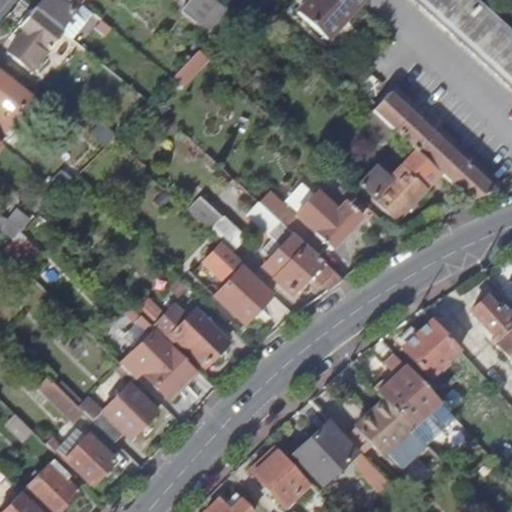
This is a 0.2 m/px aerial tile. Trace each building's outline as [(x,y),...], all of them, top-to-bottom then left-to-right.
[(42,0),(34,10),(59,30),(80,4),(74,0),(42,0)] [(231,13),(214,0),(193,0),(183,13),(210,35),(231,13)] [(326,41),(363,0),(308,0),(297,13),(326,41)] [(412,0),(511,90),(511,38),(469,0),(412,0)] [(34,10),(32,9),(19,26),(24,31),(8,51),(31,71),(62,32),(59,30),(34,10)] [(86,52),(74,43),(66,53),(78,62),(86,52)] [(207,59),(198,51),(174,76),(182,85),(207,59)] [(30,98),(0,74),(0,131),(10,139),(20,126),(13,120),(30,98)] [(471,201),(495,191),(387,94),(371,112),(414,151),(438,174),(466,199),(471,201)] [(438,174),(414,151),(387,181),(373,169),(358,185),(371,198),(370,200),(394,222),(438,174)] [(291,235),(313,255),(323,244),(331,251),(363,216),(346,200),(349,196),(340,188),(329,201),(318,190),(295,215),(287,209),(276,221),(278,223),(291,235)] [(0,229),(12,240),(21,230),(0,213),(0,229)] [(207,232),(229,252),(243,237),(221,217),(207,232)] [(327,292),(341,282),(313,255),(291,235),(278,223),(267,236),(279,247),(263,265),(264,266),(262,269),(288,294),(290,294),(309,274),(327,292)] [(269,295),(241,269),(238,267),(212,296),(242,324),(269,295)] [(491,339),(495,344),(511,328),(511,311),(507,306),(503,310),(498,304),(495,307),(485,297),(470,311),(494,336),(491,339)] [(154,329),(168,342),(173,337),(201,366),(203,367),(226,344),(196,316),(189,322),(186,319),(184,321),(171,309),(153,328),(154,329)] [(458,350),(431,320),(416,334),(410,329),(399,339),(404,345),(401,348),(429,377),(458,350)] [(511,328),(495,344),(511,361),(511,328)] [(141,374),(168,400),(194,374),(167,347),(170,344),(168,342),(154,329),(125,358),(141,374)] [(170,344),(197,371),(201,366),(173,337),(168,342),(170,344)] [(405,365),(387,346),(375,357),(393,376),(405,365)] [(141,374),(125,358),(119,365),(134,380),(141,374)] [(375,392),(382,400),(410,429),(439,402),(405,365),(393,376),(375,392)] [(82,412),(46,377),(38,385),(37,387),(73,421),(82,412)] [(128,384),(100,412),(122,434),(128,440),(156,412),(128,384)] [(410,429),(382,400),(354,427),(382,456),(410,429)] [(454,418),(446,410),(435,420),(443,428),(454,418)] [(91,421),(113,443),(122,434),(100,412),(91,421)] [(357,451),(329,420),(292,454),(321,484),(357,451)] [(87,436),(67,457),(63,462),(90,487),(114,462),(87,436)] [(44,445),(62,463),(63,462),(67,457),(49,439),(44,445)] [(444,465),(427,447),(418,456),(435,474),(444,465)] [(308,484),(274,448),(249,470),(283,507),(308,484)] [(383,478),(367,461),(358,468),(375,485),(383,478)] [(62,473),(50,462),(22,492),(43,511),(58,511),(76,494),(59,478),(62,473)] [(41,511),(21,492),(9,504),(5,501),(0,505),(0,507),(3,510),(1,511),(41,511)] [(251,511),(235,495),(224,505),(218,500),(204,511),(251,511)]
